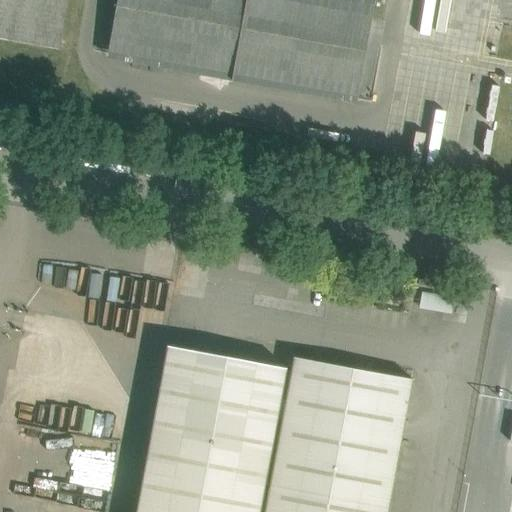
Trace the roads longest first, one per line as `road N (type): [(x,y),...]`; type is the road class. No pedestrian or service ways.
road 1 (unclassified): [(511,259),(0,166)]
road 2 (unknown): [(218,206),(203,304),(211,324),(452,369)]
road 3 (unknown): [(501,325),(470,511)]
road 4 (unknown): [(452,369),(425,511)]
